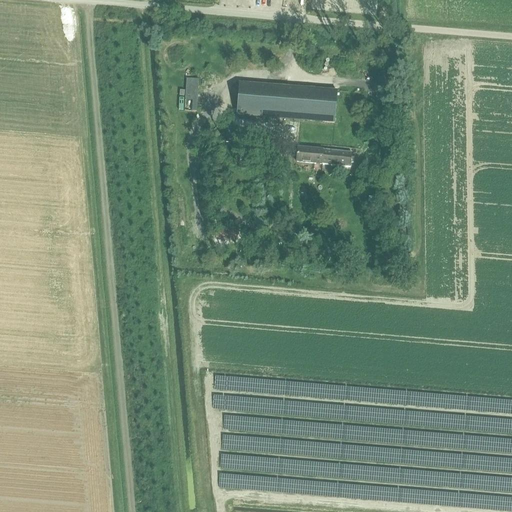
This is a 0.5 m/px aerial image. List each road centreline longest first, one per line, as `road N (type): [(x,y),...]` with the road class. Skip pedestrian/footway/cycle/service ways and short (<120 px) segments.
road 1 (track): [(143,0),(137,35),(179,511)]
road 2 (track): [(129,511),(83,1)]
road 3 (unclassified): [(511,36),(63,0)]
